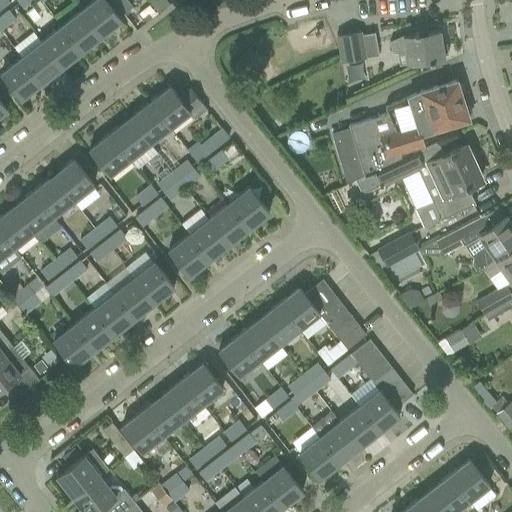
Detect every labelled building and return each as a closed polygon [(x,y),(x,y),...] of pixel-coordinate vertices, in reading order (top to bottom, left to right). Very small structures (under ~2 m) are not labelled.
[(0,0),(0,9),(10,2),(7,0),(0,0)] [(34,0),(15,0),(16,0),(23,9),(34,0)] [(121,20),(105,0),(93,0),(80,10),(101,37),(121,20)] [(132,6),(127,0),(113,0),(124,13),(132,6)] [(148,6),(138,13),(146,23),(155,16),(148,6)] [(9,9),(0,15),(0,29),(1,30),(16,18),(9,9)] [(101,37),(80,10),(61,26),(81,52),(101,37)] [(81,52),(61,26),(41,41),(61,67),(81,52)] [(402,36),(389,41),(391,53),(405,51),(407,64),(416,62),(428,60),(428,62),(433,61),(433,60),(443,58),(443,55),(447,55),(445,43),(441,44),(438,30),(418,34),(417,32),(413,33),(413,35),(403,36),(403,35),(402,36)] [(341,62),(378,55),(374,32),(361,34),(360,31),(336,35),(341,62)] [(61,67),(41,41),(21,57),(42,83),(61,67)] [(42,83),(21,57),(1,73),(21,99),(42,83)] [(348,125),(330,130),(340,167),(359,161),(364,175),(374,170),(414,152),(414,151),(412,148),(414,147),(423,145),(420,134),(468,119),(456,80),(420,91),(385,107),(387,113),(348,125)] [(149,101),(170,127),(189,112),(194,118),(206,109),(191,88),(179,97),(170,85),(149,101)] [(149,101),(129,116),(150,143),(170,127),(149,101)] [(129,116),(109,132),(129,158),(150,143),(129,116)] [(229,136),(221,127),(200,144),(197,140),(186,149),(196,162),(229,136)] [(129,158),(109,132),(89,147),(109,174),(129,158)] [(374,170),(364,175),(355,179),(362,193),(380,184),(380,186),(417,169),(439,219),(474,203),(467,186),(481,180),(464,144),(443,154),(436,141),(414,151),(414,152),(374,170)] [(227,159),(220,150),(204,162),(212,172),(227,159)] [(74,159),(53,175),(73,201),(93,185),(74,159)] [(178,180),(193,168),(186,159),(171,171),(178,180)] [(200,177),(193,168),(178,180),(185,189),(200,177)] [(178,180),(171,171),(156,183),(163,192),(178,180)] [(53,175),(33,190),(53,216),(73,201),(53,175)] [(185,189),(178,180),(163,192),(169,200),(185,189)] [(157,193),(150,183),(134,196),(142,205),(157,193)] [(248,185),(228,201),(249,228),(269,212),(248,185)] [(53,216),(33,190),(14,205),(33,231),(53,216)] [(141,227),(168,206),(160,196),(134,218),(141,227)] [(228,201),(208,217),(229,243),(249,228),(228,201)] [(33,231),(14,205),(0,215),(0,228),(14,246),(33,231)] [(492,225),(485,214),(435,240),(443,254),(463,244),(473,257),(471,264),(476,271),(482,268),(482,269),(511,247),(511,225),(505,216),(492,225)] [(93,227),(101,237),(116,225),(109,215),(93,227)] [(229,243),(208,217),(189,232),(210,259),(229,243)] [(101,237),(93,227),(78,240),(86,249),(101,237)] [(0,256),(14,246),(0,228),(0,256)] [(119,229),(104,240),(112,250),(127,238),(119,229)] [(419,249),(409,230),(376,248),(386,267),(419,249)] [(210,259),(189,232),(168,248),(189,275),(210,259)] [(112,250),(104,240),(89,252),(96,262),(112,250)] [(54,258),(62,268),(77,256),(69,246),(54,258)] [(511,247),(482,269),(489,278),(493,275),(493,276),(503,269),(511,282),(511,247)] [(62,268),(54,258),(39,270),(46,280),(62,268)] [(80,260),(65,271),(72,281),(87,269),(80,260)] [(173,287),(153,261),(133,277),(153,303),(173,287)] [(72,281),(65,271),(45,287),(50,294),(52,296),(72,281)] [(18,304),(43,285),(36,276),(11,295),(18,304)] [(133,277),(113,293),(133,318),(153,303),(133,277)] [(311,302),(329,288),(322,279),(304,293),(311,302)] [(43,285),(18,304),(25,314),(50,294),(45,287),(43,285)] [(511,298),(505,285),(477,301),(484,314),(508,301),(511,298)] [(299,287),(278,303),(298,328),(318,313),(319,312),(318,312),(311,302),(304,293),(299,287)] [(329,288),(311,302),(318,312),(337,297),(329,288)] [(439,292),(425,298),(428,304),(442,299),(439,292)] [(133,318),(113,293),(94,308),(114,334),(133,318)] [(337,297),(318,312),(319,312),(318,313),(324,322),(344,306),(337,297)] [(487,320),(511,306),(508,301),(484,314),(487,320)] [(278,303),(258,318),(278,344),(298,328),(278,303)] [(351,316),(344,306),(324,322),(331,331),(351,316)] [(114,334),(94,308),(74,324),(94,349),(114,334)] [(351,316),(331,331),(339,340),(358,325),(351,316)] [(258,318),(239,333),(259,359),(278,344),(258,318)] [(74,324),(53,340),(73,365),(94,349),(74,324)] [(339,340),(339,341),(346,349),(365,334),(358,325),(339,340)] [(460,329),(437,342),(447,355),(468,342),(460,329)] [(0,330),(0,356),(13,347),(0,330)] [(259,359),(239,333),(218,350),(238,375),(259,359)] [(357,363),(376,348),(369,339),(350,354),(357,363)] [(346,349),(339,341),(328,350),(324,345),(316,351),(327,365),(346,349)] [(28,366),(13,347),(0,356),(0,389),(4,386),(14,399),(39,380),(28,366)] [(383,357),(376,348),(357,363),(364,373),(383,357)] [(357,363),(350,354),(349,353),(334,365),(342,374),(357,363)] [(383,357),(364,373),(372,382),(391,367),(383,357)] [(47,368),(41,359),(33,365),(39,374),(47,368)] [(202,362),(181,378),(202,404),(222,388),(202,362)] [(316,362),(301,373),(308,382),(323,370),(316,362)] [(398,376),(391,367),(372,382),(378,390),(378,389),(379,390),(398,376)] [(323,370),(308,382),(315,391),(330,379),(323,370)] [(308,382),(301,373),(286,386),(293,394),(308,382)] [(405,385),(398,376),(379,390),(386,400),(405,385)] [(202,404),(181,378),(162,393),(182,420),(202,404)] [(315,391),(308,382),(293,394),(300,403),(315,391)] [(412,394),(405,385),(386,400),(394,409),(412,394)] [(280,386),(264,398),(271,408),(287,396),(280,386)] [(378,390),(358,406),(378,432),(399,415),(394,409),(386,400),(379,390),(378,389),(378,390)] [(182,420),(162,393),(142,409),(163,435),(182,420)] [(282,421),(297,409),(291,400),(275,412),(282,421)] [(496,412),(495,413),(511,433),(511,402),(510,401),(505,405),(496,412)] [(378,432),(358,406),(338,421),(359,447),(378,432)] [(163,435),(142,409),(122,425),(142,451),(163,435)] [(245,429),(238,419),(222,431),(230,441),(245,429)] [(338,421),(319,436),(339,462),(359,447),(338,421)] [(233,445),(240,453),(266,433),(261,426),(259,425),(233,445)] [(124,456),(133,449),(117,429),(108,436),(124,456)] [(218,434),(212,439),(203,446),(210,456),(225,444),(218,434)] [(339,462),(319,436),(298,452),(319,478),(339,462)] [(233,445),(214,460),(220,469),(240,453),(233,445)] [(210,456),(203,446),(188,458),(195,468),(210,456)] [(64,471),(56,477),(72,497),(98,476),(108,468),(92,448),(85,454),(81,457),(73,448),(63,456),(70,465),(64,471)] [(468,459),(448,475),(468,501),(489,485),(468,459)] [(220,469),(214,460),(199,472),(205,481),(220,469)] [(302,491),(281,465),(261,481),(282,507),(302,491)] [(167,493),(182,481),(175,472),(160,484),(167,493)] [(453,511),(468,501),(448,475),(428,490),(444,511),(453,511)] [(98,476),(72,497),(83,511),(94,511),(101,507),(104,511),(120,511),(133,502),(130,497),(123,488),(122,489),(120,486),(110,485),(109,485),(107,487),(98,476)] [(182,481),(167,493),(174,502),(190,490),(182,481)] [(275,511),(282,507),(261,481),(241,496),(253,511),(275,511)] [(444,511),(428,490),(409,506),(413,511),(444,511)] [(253,511),(241,496),(222,511),(253,511)] [(141,511),(133,502),(120,511),(141,511)]
